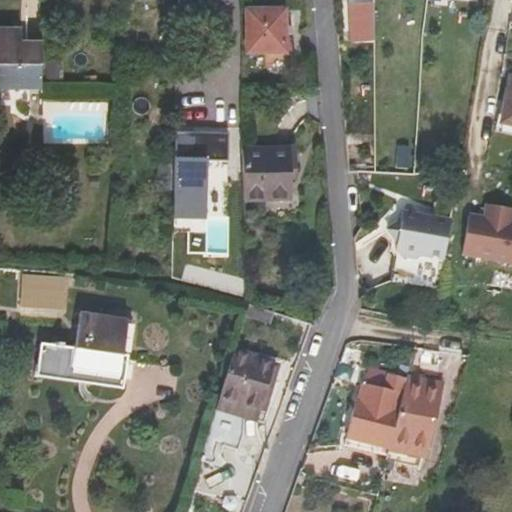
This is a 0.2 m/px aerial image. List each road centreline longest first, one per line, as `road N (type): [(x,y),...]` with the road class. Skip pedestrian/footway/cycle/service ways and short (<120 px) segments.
road 1 (residential): [(338,322),(346,290),(321,0)]
road 2 (residential): [(266,511),(338,322)]
road 3 (residential): [(469,345),(338,322)]
